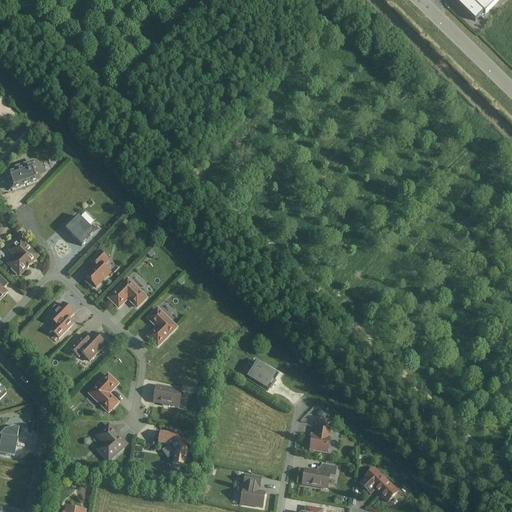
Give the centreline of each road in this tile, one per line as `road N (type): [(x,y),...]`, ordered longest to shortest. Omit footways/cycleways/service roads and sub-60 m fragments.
road 1 (track): [(15,0),(511,485)]
road 2 (unclassified): [(418,0),(511,91)]
